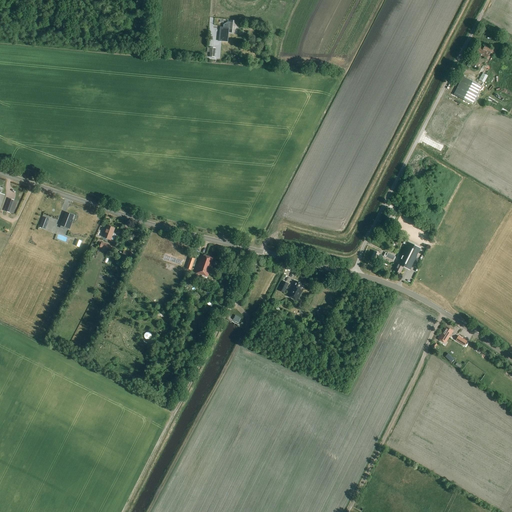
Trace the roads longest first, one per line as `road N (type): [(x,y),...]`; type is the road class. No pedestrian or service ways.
road 1 (unclassified): [(511,359),(381,281),(154,225),(0,173)]
road 2 (track): [(354,274),(483,10)]
road 3 (track): [(444,312),(348,511)]
road 4 (track): [(235,303),(176,411)]
